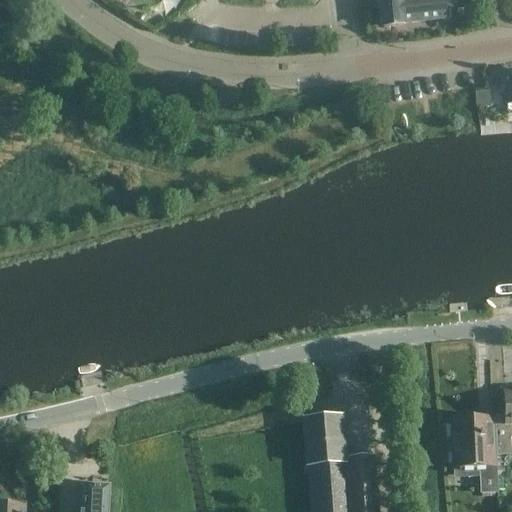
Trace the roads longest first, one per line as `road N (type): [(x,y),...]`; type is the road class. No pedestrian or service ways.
road 1 (unclassified): [(511,326),(266,357),(0,427)]
road 2 (residential): [(511,46),(351,71),(232,74),(150,52),(71,0)]
